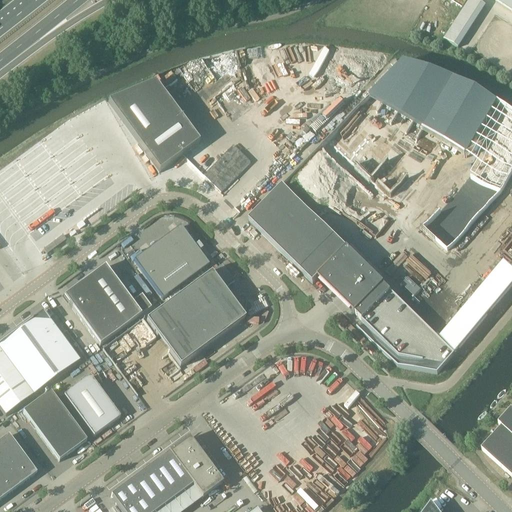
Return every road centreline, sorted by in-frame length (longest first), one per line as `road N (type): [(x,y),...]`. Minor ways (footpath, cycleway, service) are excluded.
road 1 (unclassified): [(0,313),(167,198),(201,210),(282,292),(289,334)]
road 2 (unclassified): [(40,511),(289,334)]
road 3 (unclassified): [(369,379),(442,390),(511,309)]
road 4 (trunk): [(0,68),(107,0)]
road 5 (unclassified): [(369,379),(454,464)]
